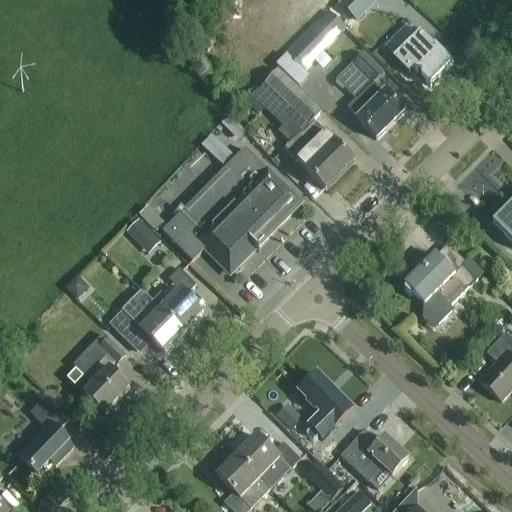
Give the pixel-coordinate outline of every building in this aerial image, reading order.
[(357,25),(375,7),(367,0),(344,0),(338,7),(357,25)] [(217,6),(200,23),(215,37),(231,21),(217,6)] [(329,13),(309,32),(327,49),(346,30),(329,13)] [(190,37),(207,55),(218,44),(201,27),(190,37)] [(393,64),(408,79),(413,74),(429,90),(452,67),(435,50),(434,51),(420,38),(393,64)] [(316,63),(297,45),(284,58),(303,76),(316,63)] [(376,143),(404,115),(385,96),(384,97),(370,84),(379,75),(362,58),(336,84),(355,104),(347,112),(358,123),(357,124),(376,143)] [(325,194),(354,166),(313,125),(322,117),(280,74),(254,100),(272,119),(285,107),(290,112),(279,122),(285,128),(280,133),(291,144),(284,152),(325,194)] [(160,165),(167,172),(177,162),(191,176),(201,165),(179,145),(160,165)] [(229,276),(296,209),(292,205),(294,202),(244,153),(162,236),(191,266),(205,252),(229,276)] [(511,206),(492,226),(511,246),(511,206)] [(162,225),(146,210),(138,219),(154,234),(162,225)] [(405,289),(405,294),(409,298),(413,298),(424,309),(423,323),(434,334),(453,314),(449,310),(483,276),(468,262),(465,265),(448,249),(437,261),(435,259),(405,289)] [(145,297),(144,298),(152,307),(160,314),(183,336),(203,316),(186,300),(196,289),(179,273),(168,284),(179,294),(168,306),(161,298),(153,306),(145,297)] [(31,295),(48,301),(53,288),(36,282),(31,295)] [(122,316),(109,328),(136,355),(149,342),(164,356),(183,336),(160,314),(152,307),(144,298),(136,306),(134,304),(122,316)] [(496,368),(479,386),(501,406),(511,393),(511,344),(504,337),(485,358),(496,368)] [(104,418),(129,392),(109,373),(115,368),(116,370),(125,360),(103,339),(74,370),(93,388),(83,398),(104,418)] [(76,375),(67,384),(75,392),(84,383),(76,375)] [(317,377),(298,396),(309,407),(307,408),(314,415),(315,413),(321,419),(313,427),(326,439),(352,413),(317,377)] [(62,462),(73,451),(68,447),(69,445),(58,435),(69,424),(45,402),(30,417),(45,432),(17,460),(36,479),(49,466),(51,468),(59,459),(62,462)] [(291,433),(302,421),(287,407),(276,419),(291,433)] [(408,462),(384,441),(378,447),(365,435),(341,460),(368,485),(382,470),(392,479),(408,462)] [(256,440),(236,460),(259,482),(278,463),(289,474),(299,463),(300,463),(309,453),(292,437),(282,447),(273,456),(256,440)] [(236,460),(216,480),(233,496),(223,506),(229,511),(251,511),(270,493),(259,482),(236,460)] [(332,505),(345,492),(317,465),(305,478),(322,494),(332,505)] [(399,511),(420,511),(418,509),(417,493),(399,511)] [(359,494),(340,511),(365,511),(371,507),(359,494)]
